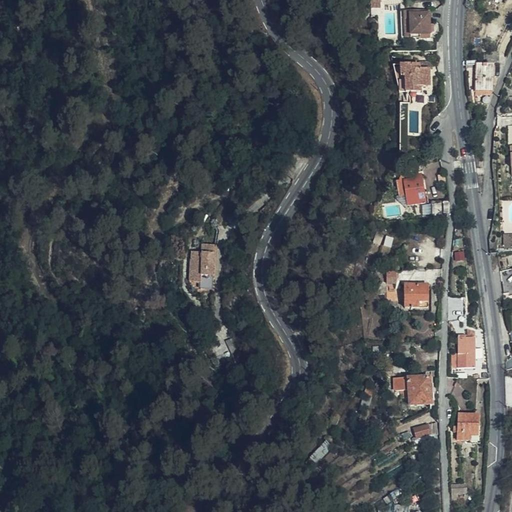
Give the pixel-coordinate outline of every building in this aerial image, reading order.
[(408,12),(408,21),(413,21),(413,39),(431,39),(431,34),(431,25),(431,12),(408,12)] [(477,51),(475,61),(497,63),(498,52),(477,51)] [(492,93),(493,66),(475,65),(475,93),(492,93)] [(396,95),(403,95),(403,80),(399,80),(399,68),(391,68),(396,95)] [(429,91),(429,74),(419,73),(420,68),(399,68),(399,80),(403,80),(403,95),(420,95),(419,92),(429,91)] [(411,180),(411,176),(410,173),(401,174),(398,179),(395,180),(397,196),(405,195),(403,181),(411,180)] [(421,175),(411,176),(411,180),(403,181),(405,195),(406,205),(425,202),(421,175)] [(448,214),(450,200),(430,198),(428,214),(448,214)] [(204,242),(203,251),(205,251),(204,273),(213,273),(213,279),(225,280),(228,231),(215,231),(215,242),(204,242)] [(511,267),(502,269),(506,295),(511,294),(511,267)] [(428,308),(427,286),(404,287),(405,309),(428,308)] [(474,368),(474,331),(464,328),(463,338),(457,338),(457,352),(451,352),(451,368),(474,368)] [(251,334),(242,336),(244,346),(254,343),(251,334)] [(411,356),(410,346),(396,347),(396,348),(392,349),(392,353),(396,353),(396,356),(411,356)] [(412,405),(433,403),(431,377),(411,378),(410,377),(396,378),(397,391),(404,390),(404,397),(408,397),(408,396),(411,396),(411,397),(412,405)] [(457,438),(470,439),(478,439),(478,427),(479,415),(458,414),(457,438)] [(436,438),(435,424),(435,419),(425,422),(412,427),(415,435),(409,437),(412,446),(416,444),(417,445),(436,438)] [(478,439),(470,439),(470,443),(482,444),(482,427),(478,427),(478,439)] [(466,491),(466,485),(453,485),(453,497),(459,497),(459,491),(466,491)]
